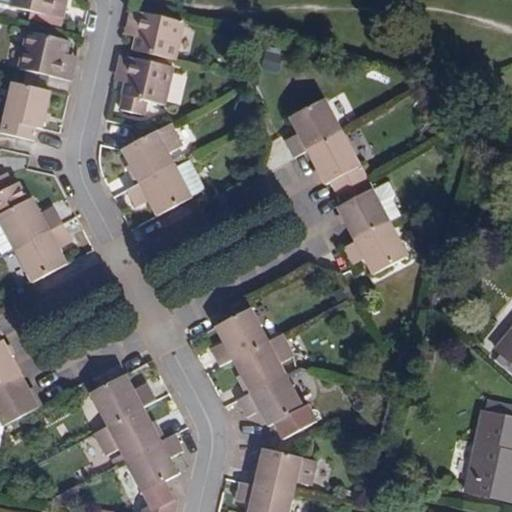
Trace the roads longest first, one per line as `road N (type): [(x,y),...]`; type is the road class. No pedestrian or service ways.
road 1 (residential): [(131,267),(287,186),(315,240),(159,321)]
road 2 (residential): [(159,321),(39,383),(9,329),(131,267)]
road 3 (residential): [(108,0),(82,142),(88,183),(131,267)]
road 4 (residential): [(159,321),(209,416),(212,468),(199,511)]
